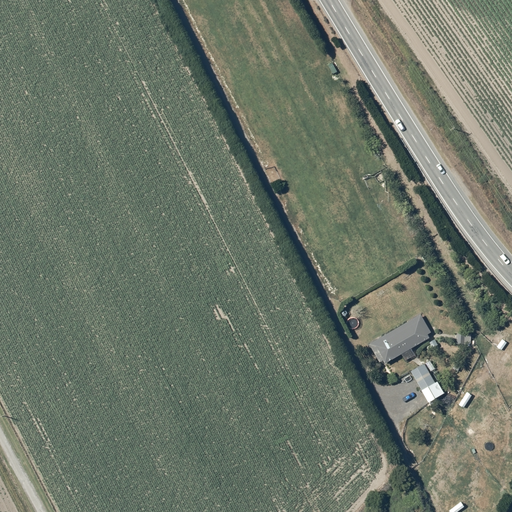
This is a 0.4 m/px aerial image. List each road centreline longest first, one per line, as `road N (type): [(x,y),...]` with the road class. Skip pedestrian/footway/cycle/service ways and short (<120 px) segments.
road 1 (unknown): [(350,511),(403,447),(177,0)]
road 2 (secondary): [(324,0),(412,151),(511,283)]
